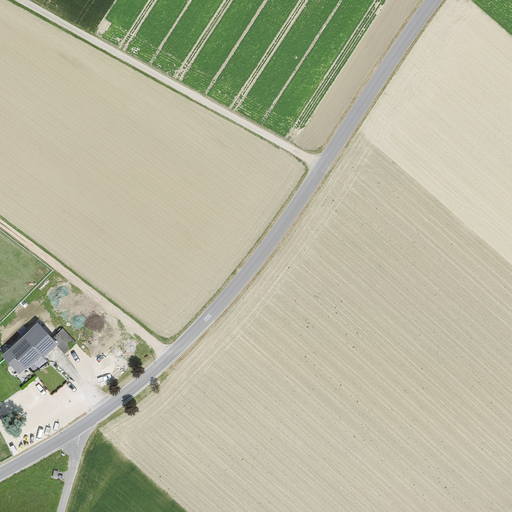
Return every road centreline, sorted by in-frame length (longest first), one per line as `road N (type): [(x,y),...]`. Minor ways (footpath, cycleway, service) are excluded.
road 1 (tertiary): [(432,0),(224,301),(106,409),(0,473)]
road 2 (track): [(321,167),(20,0)]
road 3 (track): [(171,355),(0,222)]
